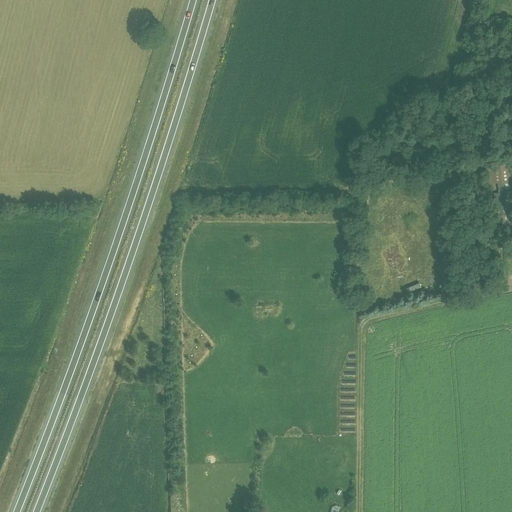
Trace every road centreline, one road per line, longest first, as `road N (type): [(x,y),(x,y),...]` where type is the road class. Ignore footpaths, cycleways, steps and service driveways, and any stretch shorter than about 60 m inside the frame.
road 1 (trunk): [(190,0),(16,511)]
road 2 (trunk): [(36,511),(130,258),(209,0)]
